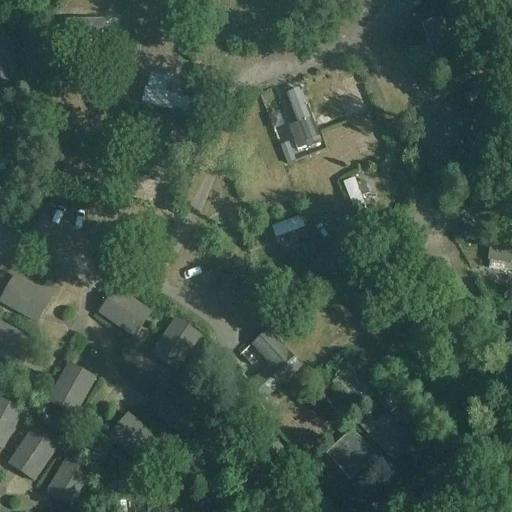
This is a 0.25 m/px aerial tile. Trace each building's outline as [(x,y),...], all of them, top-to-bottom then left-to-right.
[(443,6),(446,15),(456,12),(453,3),(443,6)] [(440,74),(453,69),(434,20),(421,26),(440,74)] [(106,21),(66,22),(66,35),(106,34),(106,21)] [(0,39),(0,84),(17,83),(14,39),(0,39)] [(58,58),(69,59),(71,48),(60,47),(58,58)] [(136,57),(133,72),(142,73),(143,71),(147,72),(149,62),(145,62),(145,59),(136,57)] [(54,70),(66,72),(68,62),(57,59),(54,70)] [(147,91),(145,90),(142,105),(187,115),(190,100),(165,95),(168,79),(151,75),(147,91)] [(355,76),(342,81),(349,101),(340,105),(345,118),(368,110),(355,76)] [(301,91),(286,96),(298,126),(290,129),(299,152),(306,148),(307,152),(322,147),(301,91)] [(511,111),(497,94),(483,102),(499,122),(494,125),(502,135),(511,126),(511,111)] [(324,111),(317,120),(326,128),(334,119),(324,111)] [(136,125),(142,127),(140,139),(169,144),(174,120),(139,113),(136,125)] [(351,127),(326,137),(338,168),(349,163),(346,154),(359,149),(351,127)] [(280,148),(288,165),(297,162),(289,144),(280,148)] [(177,151),(174,164),(186,166),(188,154),(177,151)] [(172,175),(138,167),(135,180),(155,184),(153,192),(168,195),(172,175)] [(382,168),(379,176),(387,180),(391,172),(382,168)] [(282,173),(253,184),(256,191),(257,195),(264,192),(265,192),(265,193),(266,196),(276,193),(274,188),(289,182),(285,172),(282,173)] [(367,211),(362,198),(370,195),(365,182),(356,185),(354,180),(343,185),(355,215),(367,211)] [(155,208),(169,210),(170,198),(157,196),(155,208)] [(161,216),(124,210),(121,224),(158,231),(161,216)] [(166,216),(160,229),(172,234),(178,221),(166,216)] [(309,239),(301,218),(271,229),(276,241),(289,236),(292,246),(309,239)] [(303,248),(306,259),(317,255),(314,244),(303,248)] [(511,254),(490,250),(486,271),(511,274),(511,254)] [(0,300),(0,305),(38,325),(53,296),(14,275),(0,300)] [(231,276),(222,278),(223,288),(233,287),(231,276)] [(98,315),(134,340),(152,314),(117,289),(98,315)] [(503,298),(511,305),(511,304),(511,289),(503,298)] [(175,319),(150,354),(175,372),(200,337),(175,319)] [(0,360),(21,372),(37,344),(0,322),(0,360)] [(302,369),(268,331),(251,347),(270,367),(249,386),(265,403),(302,369)] [(74,418),(96,380),(68,364),(46,402),(74,418)] [(350,369),(339,378),(362,405),(373,396),(350,369)] [(152,414),(186,443),(208,418),(174,389),(152,414)] [(390,389),(378,401),(384,408),(397,396),(390,389)] [(0,400),(0,449),(2,451),(23,413),(0,400)] [(338,416),(344,423),(354,414),(348,407),(338,416)] [(107,439),(141,467),(162,442),(128,414),(107,439)] [(392,464),(402,455),(392,444),(403,434),(386,416),(376,425),(368,415),(358,424),(392,464)] [(325,431),(331,439),(341,431),(335,423),(325,431)] [(377,456),(363,441),(352,431),(351,431),(347,427),(341,433),(345,437),(327,455),(345,474),(351,481),(363,469),(377,456)] [(32,429),(8,465),(34,483),(58,446),(32,429)] [(67,457),(45,495),(73,511),(95,474),(67,457)] [(114,504),(114,511),(125,511),(125,503),(114,504)]
